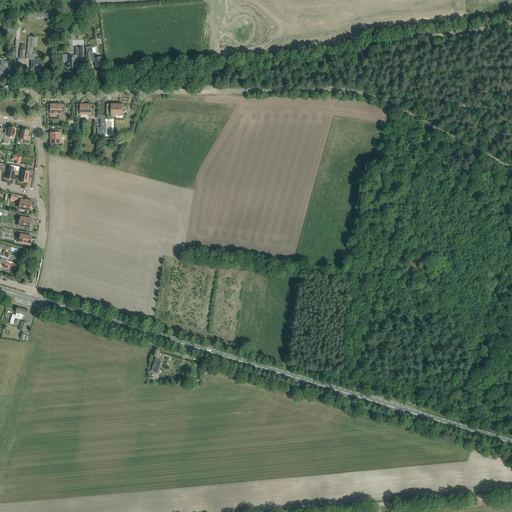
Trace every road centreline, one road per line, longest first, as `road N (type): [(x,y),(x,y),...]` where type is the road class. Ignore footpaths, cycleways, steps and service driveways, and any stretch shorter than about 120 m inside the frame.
road 1 (unclassified): [(511,167),(401,107),(328,89),(35,91)]
road 2 (primary): [(511,443),(101,319)]
road 3 (track): [(305,511),(511,493)]
